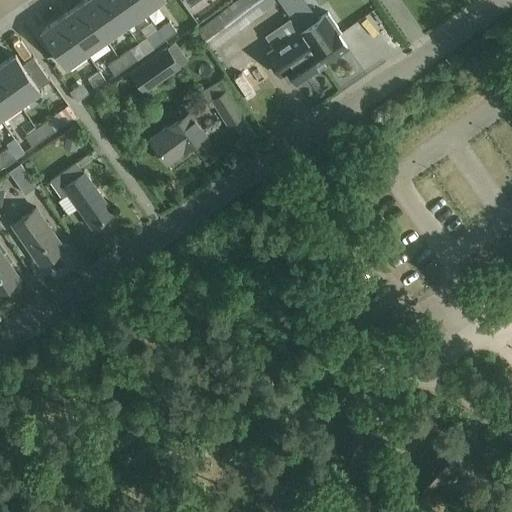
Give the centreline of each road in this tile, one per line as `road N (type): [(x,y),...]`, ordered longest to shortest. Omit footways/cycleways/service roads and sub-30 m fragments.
road 1 (residential): [(0,348),(506,0)]
road 2 (unclassified): [(142,511),(234,419),(298,381),(402,375),(483,408)]
